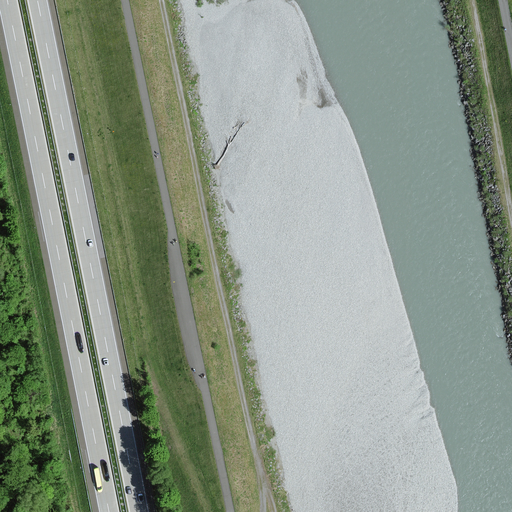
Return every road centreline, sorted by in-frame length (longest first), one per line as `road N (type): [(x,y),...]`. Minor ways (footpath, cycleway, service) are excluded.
road 1 (track): [(124,0),(230,511)]
road 2 (track): [(161,0),(264,486),(263,511)]
road 3 (motorway): [(6,0),(108,511)]
road 4 (motorway): [(137,511),(36,0)]
road 5 (track): [(471,0),(511,227)]
